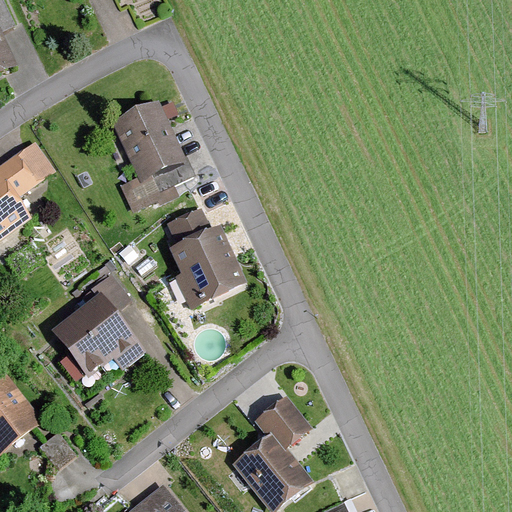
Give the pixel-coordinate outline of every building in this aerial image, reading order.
[(0,80),(17,73),(0,38),(0,80)] [(160,109),(114,130),(141,189),(187,168),(160,109)] [(56,179),(34,148),(0,172),(0,251),(34,227),(19,206),(56,179)] [(248,294),(223,235),(212,239),(202,215),(168,230),(179,256),(172,259),(182,283),(178,285),(193,318),(248,294)] [(148,361),(100,304),(51,345),(90,391),(116,370),(124,380),(148,361)] [(4,376),(0,379),(0,465),(45,435),(4,376)] [(257,433),(269,447),(236,475),(267,511),(292,511),(316,492),(290,460),(315,439),(288,407),(257,433)] [(179,511),(163,494),(142,511),(179,511)]
